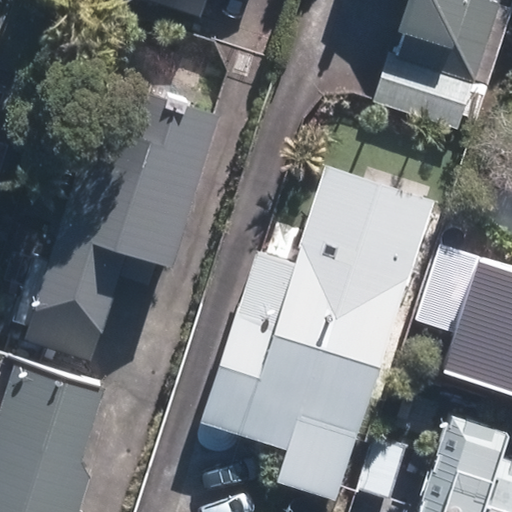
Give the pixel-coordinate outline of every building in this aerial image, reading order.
[(129,0),(205,24),(212,0),(129,0)] [(367,108),(452,135),(456,120),(468,123),(476,98),(465,95),(467,85),(479,88),(504,11),(484,5),(485,0),(402,0),(390,39),(397,41),(391,61),(382,58),(367,108)] [(163,281),(211,129),(122,101),(107,146),(81,139),(40,269),(24,265),(0,340),(0,347),(79,374),(88,346),(92,346),(111,287),(140,296),(147,276),(163,281)] [(432,214),(327,180),(296,273),(255,259),(200,432),(287,460),(276,493),(335,511),(432,214)] [(511,256),(480,247),(445,357),(511,378),(511,256)] [(0,511),(85,511),(90,497),(81,480),(104,405),(17,378),(0,434),(0,511)] [(478,511),(498,452),(504,433),(450,416),(418,511),(478,511)] [(393,501),(410,451),(379,440),(363,490),(393,501)] [(478,511),(511,511),(511,456),(498,452),(478,511)]
